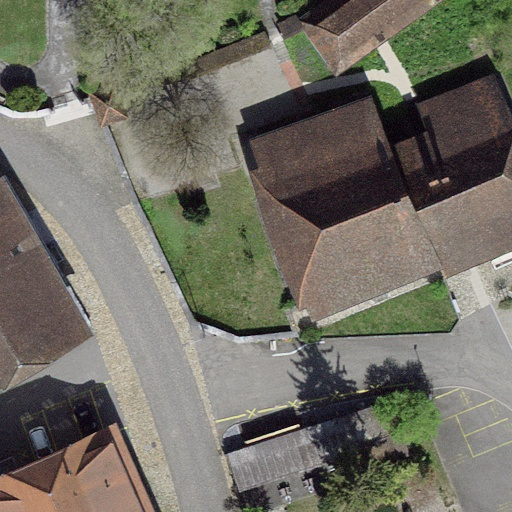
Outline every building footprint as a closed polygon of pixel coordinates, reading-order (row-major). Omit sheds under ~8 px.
[(335,0),(308,18),(334,57),(421,0),(335,0)] [(391,113),(254,165),(308,307),(511,229),(511,111),(405,151),(391,113)] [(3,225),(0,220),(0,376),(69,335),(3,225)] [(324,431),(296,443),(310,474),(338,462),(324,431)] [(0,511),(124,511),(96,448),(0,490),(0,511)]
